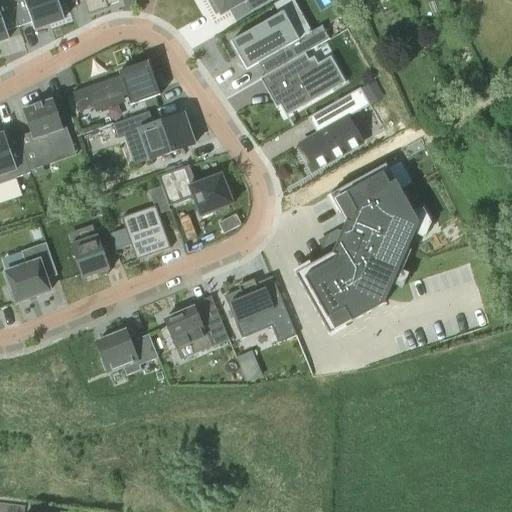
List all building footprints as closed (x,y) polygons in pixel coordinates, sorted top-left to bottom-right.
[(10,0),(3,0),(0,1),(0,40),(10,38),(7,30),(19,26),(10,0)] [(58,0),(10,0),(19,26),(32,22),(35,30),(65,19),(58,0)] [(82,0),(89,18),(109,10),(106,0),(82,0)] [(210,0),(208,1),(216,15),(219,13),(221,16),(245,2),(251,12),(272,0),(271,0),(210,0)] [(322,26),(312,33),(299,40),(284,12),(280,14),(231,42),(247,70),(259,64),(281,51),(288,63),(305,53),(330,40),(322,26)] [(288,116),(333,90),(326,77),(338,70),(330,57),(318,64),(314,58),(309,61),(305,53),(288,63),(267,75),(274,86),(270,88),(280,106),(286,117),(288,116)] [(120,76),(73,93),(79,113),(127,96),(129,102),(131,106),(160,95),(149,62),(119,72),(120,76)] [(484,71),(471,76),(476,89),(488,84),(484,71)] [(322,136),(304,147),(315,168),(370,137),(358,115),(369,108),(363,97),(314,123),(322,136)] [(18,138),(30,172),(44,167),(41,158),(74,147),(67,128),(63,129),(53,100),(23,111),(31,133),(18,138)] [(149,112),(113,125),(118,139),(124,137),(140,132),(150,160),(194,145),(184,115),(154,126),(149,112)] [(0,135),(0,184),(31,174),(30,172),(18,138),(7,142),(5,134),(0,135)] [(337,254),(301,276),(339,333),(393,304),(429,228),(391,167),(334,198),(352,225),(337,254)] [(188,168),(158,179),(161,188),(169,207),(169,209),(194,200),(201,218),(218,212),(219,215),(232,210),(230,207),(234,206),(231,197),(234,196),(229,183),(226,184),(223,176),(196,186),(188,168)] [(157,211),(169,207),(161,188),(149,192),(154,207),(156,206),(157,211)] [(323,204),(306,214),(316,233),(334,223),(323,204)] [(154,207),(121,217),(136,260),(170,249),(158,214),(157,211),(156,206),(154,207)] [(38,228),(31,231),(35,240),(42,237),(38,228)] [(66,271),(70,282),(97,273),(85,239),(58,249),(56,243),(44,247),(55,275),(66,271)] [(44,247),(43,243),(18,252),(23,265),(3,273),(8,288),(5,289),(9,302),(13,301),(14,303),(47,291),(43,279),(55,275),(44,247)] [(240,291),(224,297),(230,311),(233,310),(236,317),(233,318),(242,339),(271,327),(278,344),(297,336),(273,277),(256,284),(254,280),(238,287),(240,291)] [(178,314),(165,320),(176,348),(177,350),(187,346),(191,356),(212,348),(229,341),(216,308),(197,316),(194,308),(178,314)] [(114,337),(95,345),(100,358),(98,359),(103,371),(105,370),(106,372),(121,366),(125,375),(140,369),(138,364),(157,357),(147,333),(130,341),(126,332),(122,334),(114,337)]
